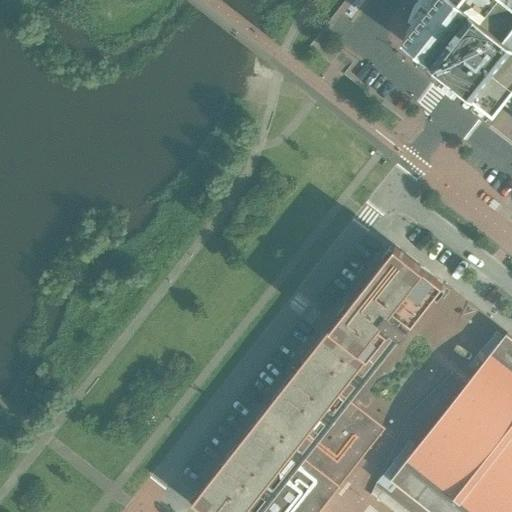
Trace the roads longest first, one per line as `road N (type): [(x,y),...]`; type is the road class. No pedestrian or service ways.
road 1 (residential): [(391,189),(138,511)]
road 2 (residential): [(451,117),(372,49),(370,22),(387,0)]
road 3 (residential): [(391,189),(511,284)]
